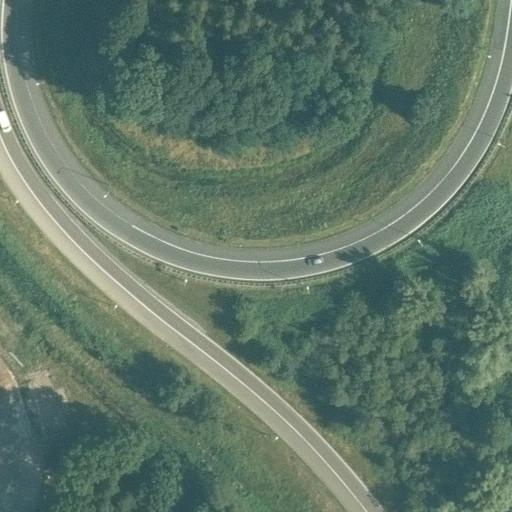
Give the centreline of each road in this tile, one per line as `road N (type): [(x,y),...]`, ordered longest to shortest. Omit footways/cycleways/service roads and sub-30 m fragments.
road 1 (motorway): [(511,47),(501,94),(465,165),(410,220),(346,255),(228,266),(144,241),(66,178),(19,88),(10,0)]
road 2 (motorway): [(0,124),(53,213),(272,404),(373,511)]
